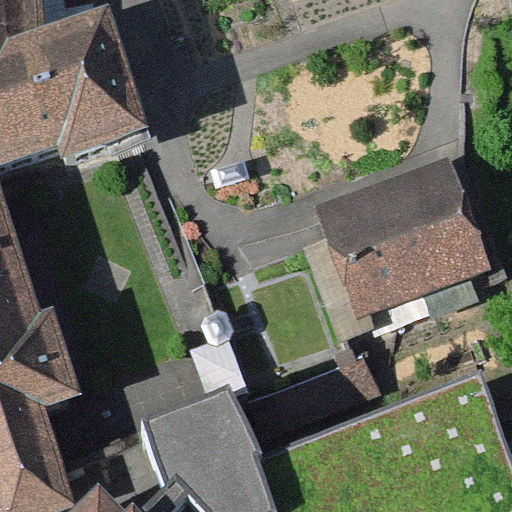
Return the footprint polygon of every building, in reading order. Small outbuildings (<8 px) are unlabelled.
[(0,0),(0,72),(48,53),(42,0),(0,0)] [(0,72),(0,505),(4,511),(68,511),(41,424),(77,412),(50,326),(33,333),(0,230),(0,178),(56,159),(61,181),(147,152),(105,36),(48,53),(0,72)] [(315,232),(238,250),(246,274),(304,254),(335,347),(359,339),(354,323),(492,278),(464,194),(318,241),(315,232)] [(232,346),(221,319),(203,326),(214,353),(232,346)] [(351,367),(252,403),(264,434),(363,398),(351,367)] [(163,505),(156,511),(511,511),(511,469),(494,425),(484,400),(261,483),(231,413),(141,446),(163,505)]
